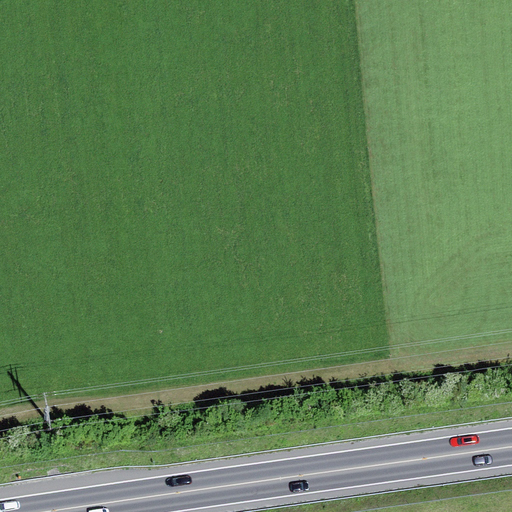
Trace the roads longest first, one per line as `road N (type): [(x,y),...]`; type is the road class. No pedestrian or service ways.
road 1 (track): [(0,412),(511,348)]
road 2 (trunk): [(511,449),(60,511)]
